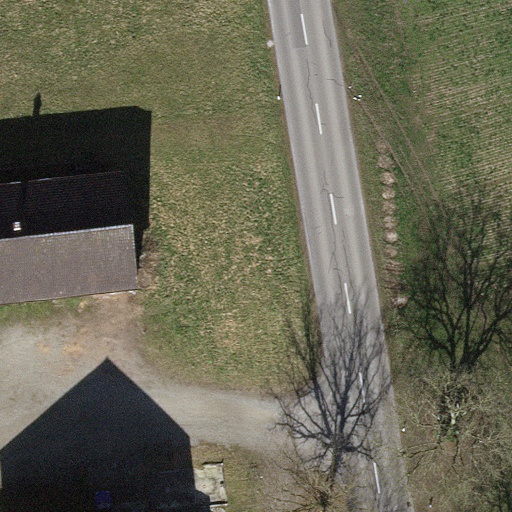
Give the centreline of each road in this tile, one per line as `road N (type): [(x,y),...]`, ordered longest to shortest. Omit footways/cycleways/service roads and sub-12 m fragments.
road 1 (secondary): [(302,0),(385,511)]
road 2 (track): [(0,448),(96,418),(173,412),(374,447)]
